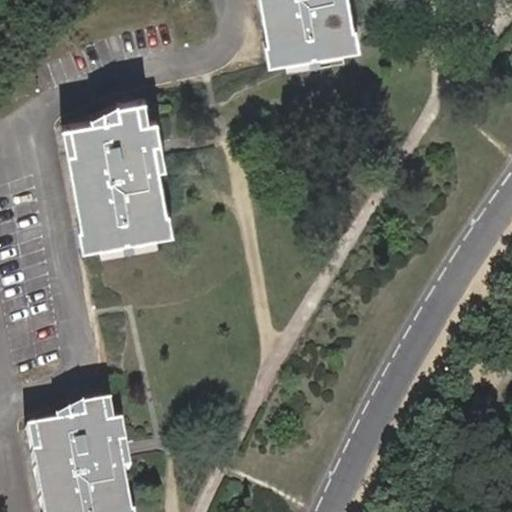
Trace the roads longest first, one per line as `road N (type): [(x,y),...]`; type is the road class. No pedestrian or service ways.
road 1 (residential): [(334,511),(418,344),(511,199)]
road 2 (unknown): [(378,421),(511,486)]
